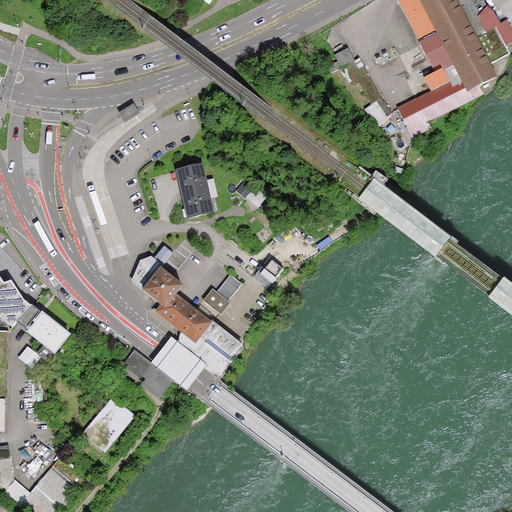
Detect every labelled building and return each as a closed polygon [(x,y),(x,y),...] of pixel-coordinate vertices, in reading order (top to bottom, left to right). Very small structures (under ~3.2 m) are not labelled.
[(397,0),(420,43),(435,69),(423,75),(433,92),(417,100),(413,95),(395,104),(410,134),(428,126),(427,117),(482,93),(478,81),(493,73),(488,61),(507,50),(505,42),(511,37),(511,29),(505,17),(498,21),(494,11),(484,2),(483,0),(397,0)] [(352,58),(345,46),(334,52),(337,58),(325,64),(330,71),(344,64),(354,81),(359,79),(369,102),(373,100),(386,114),(391,108),(377,95),(369,76),(358,56),(352,58)] [(139,114),(134,106),(121,115),(126,123),(139,114)] [(201,161),(176,167),(187,216),(212,210),(201,161)] [(245,194),(236,186),(229,195),(238,203),(245,194)] [(138,267),(132,280),(143,289),(159,267),(161,263),(173,271),(194,244),(184,235),(166,256),(157,250),(154,254),(143,258),(138,267)] [(181,283),(159,267),(143,289),(161,302),(165,305),(174,292),(181,283)] [(241,280),(229,271),(215,290),(227,299),(241,280)] [(0,319),(1,319),(13,328),(18,323),(31,307),(24,302),(11,282),(4,285),(0,278),(0,319)] [(215,290),(211,286),(202,298),(220,311),(229,300),(227,299),(215,290)] [(192,343),(210,319),(174,292),(165,305),(161,302),(155,309),(187,333),(184,337),(192,343)] [(31,307),(18,323),(27,330),(25,333),(54,356),(69,338),(31,307)] [(192,343),(184,337),(179,343),(206,365),(218,377),(239,341),(210,319),(192,343)] [(179,343),(172,338),(151,363),(173,380),(186,391),(206,365),(179,343)] [(151,363),(135,352),(124,366),(141,379),(143,376),(148,380),(144,386),(159,399),(173,380),(151,363)] [(133,410),(114,395),(83,432),(102,448),(133,410)] [(72,463),(59,453),(28,490),(10,477),(6,450),(0,450),(0,489),(26,511),(54,511),(89,469),(76,458),(72,463)] [(21,467),(16,470),(25,485),(30,482),(21,467)]
